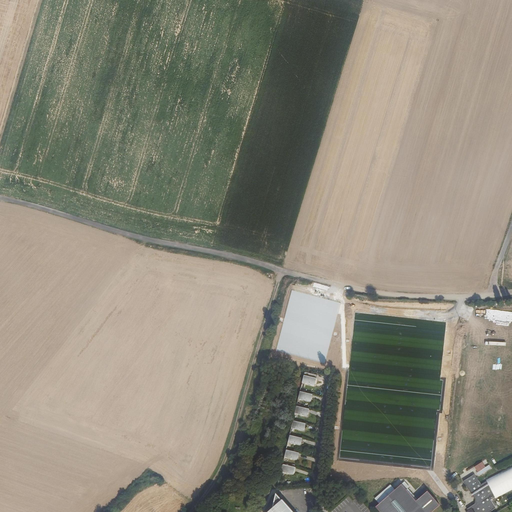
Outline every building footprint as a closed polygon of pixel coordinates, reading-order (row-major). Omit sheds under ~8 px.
[(314,386),(317,375),(303,372),(301,383),(314,386)] [(312,393),(299,391),(298,398),(310,400),(312,393)] [(309,408),(296,405),(295,412),(307,415),(309,408)] [(305,423),(292,420),(291,427),(304,430),(305,423)] [(302,438),(289,435),(287,442),(300,445),(302,438)] [(299,453),(286,450),(284,457),(297,460),(299,453)] [(479,477),(491,469),(486,461),(474,468),(479,477)] [(295,467),(282,464),(280,472),(293,475),(295,467)] [(511,465),(486,479),(487,481),(495,497),(496,499),(507,494),(511,491),(511,465)] [(466,511),(477,511),(488,505),(493,503),(491,500),(495,497),(487,481),(481,485),(476,476),(472,476),(466,480),(482,506),(481,507),(480,506),(477,506),(472,508),(471,507),(467,509),(468,511),(466,511)] [(372,503),(379,511),(418,511),(398,490),(403,485),(398,480),(372,503)] [(418,511),(429,511),(427,509),(437,500),(421,483),(411,491),(405,484),(403,485),(398,490),(418,511)] [(291,511),(275,494),(270,511),(291,511)] [(488,505),(477,511),(489,511),(496,508),(493,503),(488,505)]
